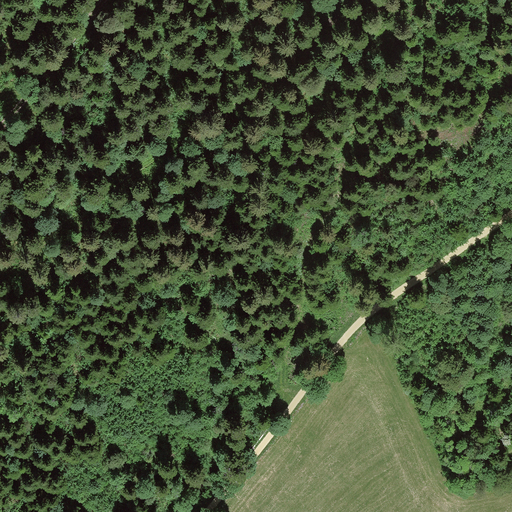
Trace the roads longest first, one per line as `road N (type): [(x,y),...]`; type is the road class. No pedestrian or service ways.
road 1 (track): [(209,511),(361,320),(511,215)]
road 2 (track): [(0,144),(92,0)]
